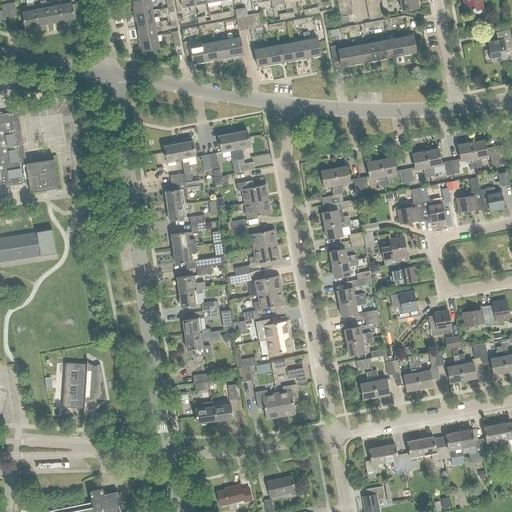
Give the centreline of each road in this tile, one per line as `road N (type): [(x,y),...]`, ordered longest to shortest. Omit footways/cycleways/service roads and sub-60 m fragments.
road 1 (tertiary): [(165,452),(112,75)]
road 2 (residential): [(332,438),(289,203),(292,105)]
road 3 (residential): [(511,281),(452,290),(438,253),(446,238),(511,225)]
road 4 (tertiary): [(292,105),(112,75)]
road 5 (residential): [(332,438),(511,403)]
road 6 (residential): [(165,452),(237,454),(332,438)]
road 7 (tertiary): [(458,109),(292,105)]
